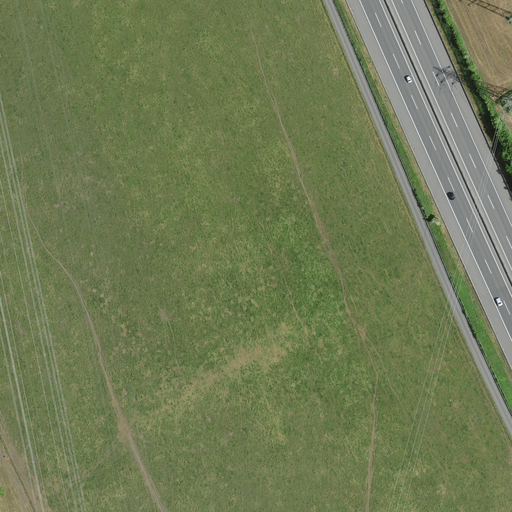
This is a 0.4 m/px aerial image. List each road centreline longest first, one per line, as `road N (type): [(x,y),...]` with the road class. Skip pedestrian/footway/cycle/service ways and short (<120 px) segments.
road 1 (unclassified): [(328,0),(511,427)]
road 2 (motorway): [(369,0),(511,317)]
road 3 (motorway): [(511,247),(401,0)]
